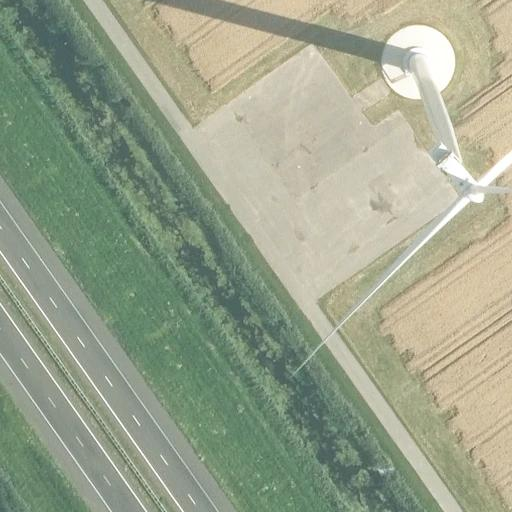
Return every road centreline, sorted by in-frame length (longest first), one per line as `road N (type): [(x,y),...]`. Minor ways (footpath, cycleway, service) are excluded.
road 1 (motorway): [(213,511),(0,209)]
road 2 (motorway): [(0,330),(127,511)]
